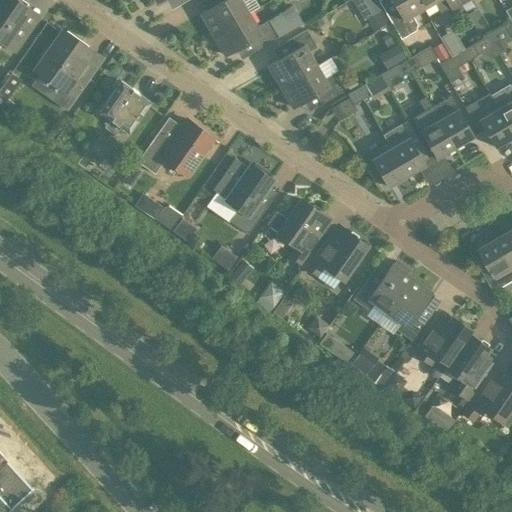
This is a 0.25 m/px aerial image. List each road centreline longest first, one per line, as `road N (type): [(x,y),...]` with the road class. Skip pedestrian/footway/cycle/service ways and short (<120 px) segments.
road 1 (residential): [(74,0),(397,224)]
road 2 (primary): [(234,425),(0,255)]
road 3 (unclassified): [(145,511),(0,351)]
road 4 (primary): [(382,511),(234,425)]
road 5 (residential): [(511,342),(481,292),(405,239),(397,224)]
road 6 (primary): [(234,425),(348,511)]
road 7 (residential): [(397,224),(475,180),(511,191)]
